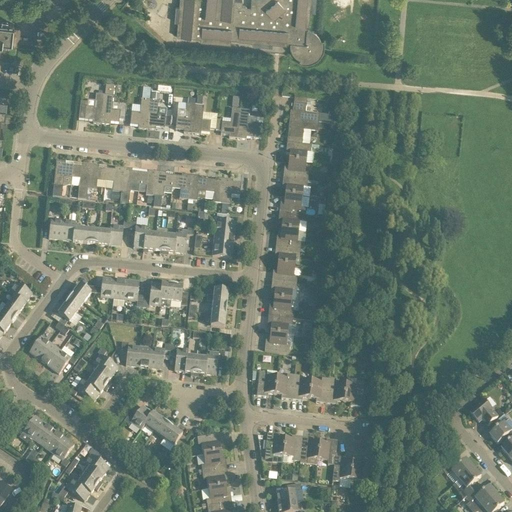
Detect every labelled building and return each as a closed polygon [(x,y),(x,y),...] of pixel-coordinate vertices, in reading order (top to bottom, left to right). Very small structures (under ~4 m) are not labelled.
[(315,14),(315,0),(251,0),(250,10),(246,9),(246,8),(245,7),(242,6),(242,1),(234,1),(233,0),(179,0),(179,8),(175,7),(174,23),(178,23),(176,37),(201,39),(201,42),(230,45),(230,40),(238,41),(238,42),(252,43),(252,46),(272,48),(272,45),(286,46),(286,44),(289,44),(289,48),(290,51),(291,54),(293,57),(296,59),(299,60),(298,63),(297,62),(297,63),(298,63),(299,64),(301,64),(303,65),(305,65),(307,65),(309,64),(311,64),(313,63),(314,63),(315,62),(316,61),(317,60),(318,59),(319,59),(320,58),(321,56),(322,55),(322,54),(323,53),(323,52),(324,50),(324,49),(324,48),(324,47),(324,45),(324,43),(324,42),(324,41),(323,41),(323,42),(321,43),(320,41),(320,40),(319,39),(319,38),(318,37),(318,36),(317,35),(316,34),(315,33),(314,33),(312,32),(311,31),(309,31),(308,30),(307,30),(307,27),(309,27),(310,14),(315,14)] [(2,45),(15,46),(18,46),(20,29),(13,28),(13,25),(0,23),(0,49),(1,50),(2,45)] [(105,92),(105,96),(101,125),(110,126),(110,124),(119,125),(119,121),(125,122),(126,112),(120,111),(120,112),(112,111),(114,87),(111,87),(106,86),(105,92)] [(150,101),(158,102),(159,94),(151,93),(150,101)] [(95,102),(87,101),(87,104),(80,103),(79,120),(93,122),(93,124),(101,125),(105,96),(98,96),(96,95),(95,102)] [(327,113),(327,116),(319,116),(305,114),(307,100),(294,99),(293,113),(290,112),(289,121),(318,124),(336,126),(337,115),(327,113)] [(147,130),(150,101),(141,100),(140,114),(131,113),(130,126),(138,127),(138,129),(147,130)] [(158,102),(150,101),(147,130),(155,131),(156,129),(164,130),(165,117),(166,110),(158,109),(159,102),(158,102)] [(183,134),(192,135),(195,106),(194,106),(187,105),(186,111),(177,111),(177,118),(175,131),(184,132),(183,134)] [(204,107),(195,106),(192,135),(201,136),(201,134),(209,135),(211,122),(203,121),(204,107)] [(229,139),(237,140),(241,111),(232,110),(230,124),(222,123),(222,121),(217,121),(215,131),(221,132),(221,136),(229,137),(229,139)] [(262,126),(262,125),(256,125),(257,119),(249,118),(249,112),(241,111),(237,140),(246,141),(246,139),(261,140),(262,126)] [(318,133),(318,129),(318,125),(318,124),(289,121),(288,130),(291,130),(289,144),(309,146),(310,132),(318,133)] [(311,154),(311,150),(311,146),(309,146),(289,144),(287,144),(286,155),(289,155),(288,162),(306,164),(307,154),(311,154)] [(56,162),(52,198),(61,199),(63,186),(71,187),(73,166),(65,166),(65,163),(56,162)] [(284,168),(283,179),(308,182),(308,174),(305,174),(306,164),(288,162),(288,169),(284,168)] [(86,201),(87,196),(87,191),(90,166),(81,165),(81,167),(73,166),(71,187),(79,187),(77,200),(86,201)] [(90,166),(87,191),(93,191),(96,191),(97,182),(105,183),(106,170),(99,169),(99,167),(90,166)] [(106,170),(105,183),(113,184),(112,193),(121,194),(123,169),(115,169),(114,171),(106,170)] [(131,185),(139,186),(140,174),(132,173),(132,170),(123,169),(121,194),(120,205),(128,206),(129,195),(130,195),(131,185)] [(153,208),(157,173),(148,172),(148,174),(140,174),(139,186),(147,187),(146,197),(154,198),(153,208)] [(157,173),(153,208),(160,209),(161,198),(163,199),(164,189),(172,190),(173,177),(166,176),(166,174),(157,173)] [(181,178),(173,177),(172,190),(180,191),(179,200),(188,201),(190,177),(182,176),(181,178)] [(206,194),(207,181),(199,180),(199,178),(190,177),(188,201),(193,202),(197,202),(197,199),(205,200),(206,194)] [(215,182),(207,181),(206,194),(214,194),(213,201),(213,204),(222,205),(224,180),(215,179),(215,182)] [(308,182),(283,179),(282,189),(285,190),(285,197),(302,199),(303,188),(307,189),(308,182)] [(224,180),(222,205),(227,206),(230,206),(231,196),(239,197),(241,184),(232,184),(233,181),(224,180)] [(301,209),(302,199),(285,197),(284,203),(280,203),(279,213),(304,216),(305,209),(301,209)] [(282,224),(281,231),(298,233),(300,223),(303,223),(304,216),(279,213),(278,224),(282,224)] [(60,242),(62,222),(51,221),(49,240),(60,242)] [(216,221),(215,233),(234,236),(236,223),(228,223),(216,221)] [(72,243),(74,224),(62,222),(60,242),(72,243)] [(74,224),(72,243),(84,245),(86,231),(75,230),(75,224),(74,224)] [(133,249),(143,251),(144,251),(146,228),(136,227),(136,224),(130,224),(129,230),(135,231),(133,249)] [(109,247),(111,227),(110,227),(109,234),(98,232),(97,246),(109,247)] [(121,248),(123,230),(123,229),(111,227),(109,247),(121,248)] [(144,251),(143,251),(143,254),(148,255),(148,251),(154,252),(156,236),(146,235),(147,228),(146,228),(144,251)] [(177,232),(175,254),(185,255),(187,236),(193,237),(194,231),(187,230),(187,233),(177,232)] [(86,231),(84,245),(97,246),(98,232),(86,231)] [(277,238),(275,248),(300,251),(301,244),(297,243),(298,233),(281,231),(280,238),(277,238)] [(175,254),(177,232),(176,232),(175,238),(166,237),(164,257),(168,257),(168,254),(175,254)] [(233,248),(234,236),(215,233),(213,246),(233,248)] [(156,236),(154,252),(160,253),(159,256),(164,257),(166,237),(156,236)] [(320,245),(312,244),(312,252),(319,253),(320,248),(320,245)] [(233,248),(213,246),(212,258),(232,260),(233,248)] [(278,259),(277,266),(295,267),(296,257),(299,258),(300,251),(275,248),(274,259),(278,259)] [(294,278),(295,267),(277,266),(277,272),(273,272),(272,283),(296,285),(297,278),(294,278)] [(101,289),(89,288),(91,295),(101,296),(100,299),(112,301),(114,281),(102,280),(101,289)] [(127,282),(114,281),(112,301),(125,302),(127,282)] [(137,303),(136,309),(142,309),(143,303),(137,302),(139,284),(127,282),(125,302),(137,303)] [(161,286),(159,308),(160,308),(169,309),(170,303),(172,283),(168,283),(167,286),(161,286)] [(187,308),(188,295),(182,294),(182,288),(176,287),(177,284),(172,283),(170,303),(181,304),(180,307),(187,308)] [(296,292),(296,285),(272,283),(271,293),(274,293),(273,300),(291,302),(292,292),(296,292)] [(25,305),(32,296),(16,284),(9,294),(25,305)] [(159,308),(161,286),(151,285),(150,299),(143,298),(143,303),(142,309),(149,310),(149,307),(159,308)] [(91,295),(89,288),(86,291),(80,286),(72,296),(84,304),(91,295)] [(206,302),(213,303),(227,305),(228,292),(214,291),(214,297),(207,296),(206,302)] [(25,305),(9,294),(9,295),(14,298),(7,307),(18,316),(26,306),(25,305)] [(76,314),(84,304),(72,296),(65,306),(76,314)] [(290,312),(291,302),(273,300),(273,307),(269,307),(268,317),(293,320),(294,313),(290,312)] [(227,305),(213,303),(212,315),(225,317),(227,305)] [(69,324),(76,314),(65,306),(58,316),(62,319),(55,329),(65,337),(69,332),(64,328),(67,323),(69,324)] [(0,317),(11,326),(18,316),(7,307),(0,317)] [(225,317),(212,315),(210,328),(224,329),(225,317)] [(0,333),(3,335),(4,336),(11,326),(0,317),(0,333)] [(292,327),(293,320),(268,317),(267,328),(271,328),(270,335),(287,337),(288,327),(292,327)] [(99,331),(103,326),(98,322),(94,328),(99,331)] [(83,340),(88,343),(91,338),(86,334),(83,340)] [(286,347),(287,337),(270,335),(269,342),(266,341),(264,352),(289,355),(290,347),(286,347)] [(29,354),(39,361),(51,346),(41,338),(29,354)] [(126,367),(138,369),(140,349),(128,348),(128,345),(122,344),(121,350),(127,351),(126,367)] [(51,346),(39,361),(49,369),(61,353),(51,346)] [(152,350),(150,370),(162,371),(164,352),(170,353),(171,347),(165,346),(164,352),(152,350)] [(174,372),(184,374),(187,351),(177,350),(177,347),(171,347),(170,353),(176,354),(176,358),(174,372)] [(140,349),(138,369),(150,370),(152,350),(140,349)] [(94,365),(112,378),(118,370),(102,359),(106,354),(101,350),(97,355),(100,357),(94,365)] [(195,379),(197,359),(187,358),(188,352),(187,351),(184,374),(191,375),(190,378),(195,379)] [(218,355),(208,354),(206,376),(216,377),(218,358),(224,359),(225,352),(218,352),(218,355)] [(61,353),(49,369),(59,376),(68,363),(74,366),(77,361),(72,358),(70,360),(61,353)] [(206,376),(208,354),(207,354),(206,360),(197,359),(195,379),(199,379),(200,376),(206,376)] [(81,361),(77,366),(82,370),(86,365),(81,361)] [(112,378),(94,365),(93,366),(98,370),(93,377),(109,389),(112,385),(109,383),(112,378)] [(78,375),(82,370),(77,366),(73,371),(78,375)] [(268,395),(274,396),(276,378),(266,377),(267,374),(259,373),(256,398),(267,399),(268,395)] [(287,379),(276,378),(274,396),(281,397),(281,400),(291,401),(294,377),(287,376),(287,379)] [(109,389),(93,377),(87,385),(82,381),(81,382),(99,395),(100,396),(103,390),(106,393),(109,389)] [(302,402),(302,399),(309,400),(311,382),(301,381),(301,377),(294,377),(291,401),(302,402)] [(309,400),(316,400),(315,404),(326,405),(329,380),(322,380),(321,383),(311,382),(309,400)] [(337,406),(337,403),(344,403),(346,386),(335,385),(336,381),(329,380),(326,405),(337,406)] [(74,397),(78,392),(93,403),(99,395),(81,382),(76,390),(73,388),(69,393),(74,397)] [(356,387),(346,386),(344,403),(350,404),(350,408),(361,409),(364,384),(356,383),(356,387)] [(488,427),(498,419),(492,412),(493,411),(484,401),(470,414),(478,423),(482,420),(488,427)] [(131,424),(140,431),(152,415),(142,408),(133,421),(128,418),(124,423),(129,426),(131,424)] [(152,414),(152,415),(140,431),(141,432),(145,426),(154,433),(162,422),(152,414)] [(511,424),(509,421),(505,416),(494,425),(498,429),(490,437),(498,446),(506,439),(506,438),(511,433),(511,424)] [(23,434),(33,441),(44,425),(35,418),(25,431),(20,428),(16,433),(21,437),(23,434)] [(162,422),(154,433),(164,440),(172,429),(162,422)] [(54,433),(44,425),(33,441),(43,448),(54,433)] [(182,436),(172,429),(164,440),(174,448),(182,436)] [(64,440),(54,433),(43,448),(53,456),(64,440)] [(511,433),(506,438),(506,439),(510,443),(502,450),(509,459),(511,457),(511,433)] [(203,456),(220,454),(219,447),(223,446),(221,435),(197,439),(198,446),(202,446),(203,456)] [(267,435),(267,438),(265,459),(272,460),(272,457),(282,458),(284,440),(278,440),(278,436),(267,435)] [(284,440),(282,458),(293,459),(292,462),(299,463),(302,439),(292,437),(291,441),(284,440)] [(302,439),(299,463),(307,464),(307,460),(317,462),(319,444),(312,443),(313,440),(302,439)] [(74,447),(64,440),(53,456),(62,463),(60,465),(66,469),(69,464),(64,460),(74,447)] [(335,467),(336,458),(337,442),(326,441),(326,445),(319,444),(317,462),(327,463),(327,466),(334,467),(335,467)] [(132,444),(128,450),(133,453),(137,448),(132,444)] [(85,465),(103,478),(109,470),(98,462),(101,457),(92,450),(88,455),(91,457),(85,465)] [(29,457),(27,459),(25,461),(30,465),(33,460),(37,455),(32,451),(28,456),(29,457)] [(147,463),(150,458),(145,454),(142,459),(147,463)] [(221,460),(220,454),(203,456),(205,466),(201,467),(202,474),(227,470),(225,460),(221,460)] [(152,455),(150,458),(147,463),(152,467),(156,462),(155,461),(157,459),(152,455)] [(346,459),(336,458),(335,467),(334,467),(332,483),(340,484),(340,480),(351,481),(352,464),(345,463),(346,459)] [(35,469),(39,464),(33,460),(30,465),(35,469)] [(78,463),(75,461),(70,467),(73,470),(78,463)] [(359,461),(359,464),(352,464),(351,481),(360,482),(360,486),(367,486),(370,462),(359,461)] [(456,468),(452,463),(442,472),(446,477),(451,474),(458,482),(473,470),(465,461),(456,468)] [(103,478),(85,465),(84,466),(89,469),(84,477),(100,489),(102,485),(99,483),(103,478)] [(70,467),(65,474),(68,477),(73,470),(70,467)] [(208,490),(225,488),(224,481),(228,481),(227,470),(202,474),(202,476),(203,481),(207,480),(208,490)] [(480,478),(473,470),(458,482),(465,490),(461,494),(465,499),(476,491),(472,486),(480,478)] [(100,489),(84,477),(78,485),(73,481),(72,482),(90,495),(90,496),(94,491),(97,493),(100,489)] [(84,504),(90,495),(72,482),(66,490),(64,488),(58,496),(56,505),(62,507),(64,499),(69,492),(84,504)] [(276,495),(278,506),(296,503),(294,493),(301,492),(300,486),(287,488),(287,493),(276,495)] [(7,487),(4,492),(9,496),(12,490),(10,489),(7,487)] [(226,495),(225,488),(208,490),(209,501),(206,501),(207,508),(232,505),(230,494),(226,495)] [(480,495),(476,491),(465,499),(470,504),(474,501),(481,509),(496,497),(488,488),(480,495)] [(0,496),(0,508),(9,496),(4,492),(0,496)] [(496,511),(504,506),(496,497),(481,509),(483,511),(496,511)]
